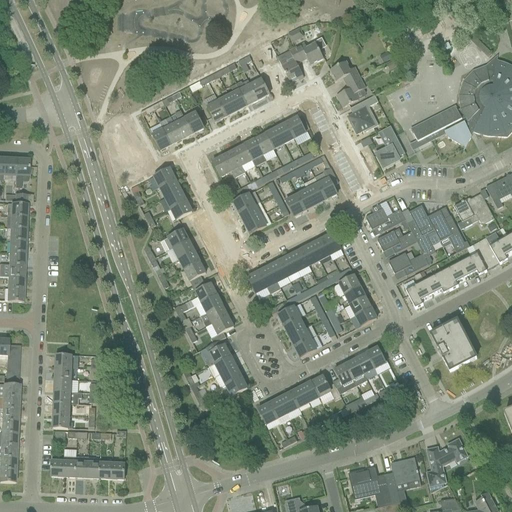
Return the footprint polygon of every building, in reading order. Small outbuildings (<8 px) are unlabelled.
[(463,29),(457,35),(460,38),(459,39),(464,44),(468,39),(472,43),(475,39),(472,35),(467,31),(466,32),(463,29)] [(288,36),(292,45),(304,38),(300,30),(288,36)] [(304,45),(295,50),(302,63),(307,61),(311,68),(324,61),(319,52),(321,51),(324,50),(325,47),(323,43),(321,42),(317,44),(307,49),(304,45)] [(282,68),(290,85),(303,78),(297,66),(302,63),(295,50),(290,53),(293,59),(287,63),(288,65),(282,68)] [(388,53),(383,56),(386,63),(392,60),(388,53)] [(243,62),(245,66),(252,63),(249,58),(243,62)] [(344,82),(346,86),(360,79),(355,70),(350,72),(345,62),(338,66),(339,68),(330,72),(337,85),(344,82)] [(395,62),(390,65),(393,71),(398,68),(395,62)] [(511,68),(508,66),(505,65),(501,64),(500,63),(496,62),(495,71),(487,73),(486,68),(473,73),(463,83),(459,97),(460,111),(457,113),(455,108),(435,119),(444,136),(445,135),(447,139),(465,149),(463,153),(471,138),(470,134),(473,133),(474,134),(478,136),(479,136),(479,135),(483,136),(483,137),(484,137),(488,138),(490,138),(494,138),(498,137),(498,139),(507,139),(511,133),(511,68)] [(228,69),(230,74),(237,71),(234,66),(228,69)] [(228,69),(221,73),(224,77),(230,74),(228,69)] [(213,77),(206,80),(209,85),(215,82),(213,77)] [(349,91),(337,98),(343,110),(352,105),(358,102),(355,96),(364,91),(365,90),(360,79),(346,86),(349,91)] [(206,80),(199,84),(202,88),(209,85),(206,80)] [(250,87),(258,103),(269,97),(261,81),(250,87)] [(237,86),(248,108),(258,103),(250,87),(245,90),(242,84),(237,86)] [(229,98),(237,114),(248,108),(237,86),(231,89),(234,95),(229,98)] [(173,97),(175,102),(182,99),(179,94),(173,97)] [(166,101),(168,106),(175,102),(173,97),(166,101)] [(218,104),(226,119),(237,114),(229,98),(218,104)] [(353,116),(348,119),(357,136),(365,132),(366,134),(373,130),(375,129),(370,118),(373,116),(369,109),(378,104),(375,98),(350,111),(353,116)] [(207,109),(215,125),(226,119),(218,104),(207,109)] [(158,105),(152,108),(154,113),(161,110),(158,105)] [(141,114),(143,119),(154,113),(152,108),(145,112),(141,114)] [(174,126),(182,142),(193,136),(185,121),(181,113),(175,116),(176,117),(171,119),(174,126)] [(185,121),(193,136),(204,131),(196,115),(185,121)] [(160,125),(164,132),(172,147),(182,142),(174,126),(171,119),(166,122),(165,122),(160,125)] [(425,141),(427,144),(444,136),(435,119),(411,131),(418,144),(425,141)] [(287,125),(295,141),(306,135),(305,134),(310,131),(305,122),(300,125),(298,120),(287,125)] [(276,131),(284,146),(295,141),(287,125),(276,131)] [(376,156),(383,170),(399,162),(398,159),(405,156),(405,157),(391,128),(383,132),(392,148),(376,156)] [(266,136),(274,152),(284,146),(276,131),(266,136)] [(153,138),(161,153),(172,147),(164,132),(153,138)] [(360,151),(379,140),(375,135),(357,145),(360,151)] [(255,142),(263,157),(274,152),(266,136),(255,142)] [(245,147),(252,163),(263,157),(255,142),(245,147)] [(234,152),(245,174),(255,169),(256,170),(256,169),(245,147),(234,152)] [(231,174),(235,181),(246,175),(245,174),(234,152),(223,158),(231,174)] [(304,159),(306,163),(319,156),(317,152),(304,159)] [(212,163),(221,179),(231,174),(223,158),(212,163)] [(307,166),(310,171),(326,163),(324,158),(307,166)] [(4,176),(16,177),(17,162),(4,161),(4,176)] [(15,189),(18,189),(19,189),(20,188),(21,187),(21,186),(21,183),(28,183),(29,162),(17,162),(16,183),(15,183),(15,189)] [(289,166),(283,170),(285,174),(292,171),(289,166)] [(297,172),(299,177),(300,176),(310,171),(307,166),(297,172)] [(283,170),(276,173),(278,178),(285,174),(283,170)] [(154,179),(160,190),(176,182),(170,171),(154,179)] [(327,182),(318,187),(326,202),(337,196),(333,188),(338,185),(330,171),(323,174),(324,175),(327,182)] [(293,174),(286,177),(289,182),(295,179),(293,174)] [(511,176),(486,189),(490,198),(495,208),(497,211),(503,209),(501,205),(499,201),(510,196),(511,200),(511,176)] [(263,180),(262,180),(264,185),(271,181),(269,177),(263,180)] [(280,181),(282,186),(289,182),(286,177),(280,181)] [(261,181),(255,184),(257,189),(264,185),(262,180),(261,181)] [(160,190),(165,200),(181,192),(176,182),(160,190)] [(267,187),(273,198),(278,195),(272,184),(267,187)] [(307,192),(316,208),(326,202),(318,187),(307,192)] [(247,188),(240,191),(243,196),(250,193),(247,188)] [(230,197),(232,202),(243,196),(240,191),(230,197)] [(484,191),(480,193),(481,196),(484,202),(488,199),(484,191)] [(165,200),(171,211),(187,203),(181,192),(165,200)] [(297,198),(305,213),(316,208),(307,192),(297,198)] [(133,195),(136,202),(141,200),(138,193),(133,195)] [(278,195),(273,198),(277,205),(282,202),(278,195)] [(255,207),(249,196),(233,204),(239,215),(255,207)] [(462,204),(454,208),(462,223),(458,226),(461,232),(465,229),(466,229),(472,226),(469,220),(476,217),(479,222),(482,227),(494,221),(484,202),(481,196),(471,201),(472,203),(468,206),(466,202),(464,203),(463,202),(461,203),(462,204)] [(286,204),(294,219),(305,213),(297,198),(286,204)] [(136,202),(140,209),(145,206),(141,200),(136,202)] [(171,211),(176,222),(192,214),(187,203),(171,211)] [(239,215),(245,226),(265,215),(260,205),(239,215)] [(7,214),(7,219),(11,219),(26,219),(27,207),(24,207),(17,207),(12,206),(12,214),(7,214)] [(279,208),(283,215),(288,212),(284,206),(279,208)] [(374,216),(366,220),(372,232),(381,228),(384,234),(401,225),(405,223),(406,223),(400,212),(387,219),(380,207),(372,211),(374,216)] [(414,223),(408,226),(412,234),(417,245),(420,251),(423,256),(425,260),(436,255),(426,236),(434,232),(428,219),(422,208),(409,214),(414,223)] [(445,221),(440,213),(428,219),(434,232),(440,244),(448,239),(457,256),(470,249),(467,243),(465,245),(451,218),(445,221)] [(144,217),(148,224),(152,221),(149,214),(144,217)] [(261,218),(245,226),(250,237),(267,229),(261,218)] [(11,231),(26,231),(26,219),(11,219),(11,231)] [(487,228),(490,234),(497,230),(494,224),(487,228)] [(10,243),(25,243),(26,231),(11,231),(10,243)] [(189,243),(184,232),(167,240),(161,244),(166,254),(173,251),(189,243)] [(394,233),(377,242),(383,254),(392,250),(395,256),(413,247),(417,245),(412,234),(398,241),(394,233)] [(499,265),(500,266),(508,262),(503,255),(511,249),(511,235),(507,239),(491,248),(490,249),(499,265)] [(322,242),(330,257),(341,252),(333,236),(322,242)] [(491,248),(486,240),(472,248),(476,256),(477,255),(486,273),(499,265),(490,249),(491,248)] [(311,247),(319,263),(330,257),(322,242),(311,247)] [(10,255),(25,256),(25,243),(10,243),(10,255)] [(173,251),(178,262),(195,254),(189,243),(173,251)] [(301,253),(309,268),(319,263),(311,247),(301,253)] [(145,252),(150,263),(155,261),(149,250),(145,252)] [(290,258),(299,274),(309,268),(301,253),(290,258)] [(178,262),(184,273),(200,264),(195,254),(178,262)] [(9,267),(24,268),(25,256),(10,255),(9,267)] [(409,263),(405,255),(388,264),(395,277),(403,272),(407,278),(429,267),(425,260),(423,256),(409,263)] [(405,293),(415,311),(415,310),(423,306),(419,299),(440,289),(443,296),(458,288),(454,281),(475,270),(479,278),(486,274),(486,273),(477,255),(476,256),(459,265),(441,274),(424,283),(406,292),(405,293)] [(290,258),(280,263),(288,279),(291,284),(301,279),(299,274),(290,258)] [(155,261),(150,263),(154,270),(158,267),(155,261)] [(280,263),(269,269),(280,290),(291,284),(288,279),(280,263)] [(184,273),(192,289),(203,283),(201,278),(206,275),(200,264),(184,273)] [(0,278),(9,279),(24,280),(24,268),(9,267),(0,266),(0,278)] [(269,269),(259,274),(270,296),(270,297),(281,291),(280,290),(269,269)] [(160,271),(156,274),(158,278),(161,284),(166,282),(162,275),(165,274),(163,270),(160,271)] [(340,276),(342,281),(353,275),(351,270),(340,276)] [(259,274),(248,280),(250,285),(256,296),(259,302),(270,296),(259,274)] [(340,276),(329,281),(332,287),(342,281),(340,276)] [(338,286),(344,297),(360,289),(354,278),(338,286)] [(8,291),(24,292),(24,280),(9,279),(8,291)] [(318,287),(321,292),(332,287),(329,281),(318,287)] [(161,284),(165,291),(169,289),(166,282),(161,284)] [(192,289),(201,305),(217,297),(211,286),(206,289),(203,283),(192,289)] [(318,287),(312,290),(314,295),(321,292),(318,287)] [(344,297),(350,308),(366,299),(360,289),(344,297)] [(4,303),(23,304),(24,292),(8,291),(5,291),(5,293),(4,303)] [(298,297),(297,298),(300,303),(310,297),(308,292),(298,297)] [(201,305),(206,316),(223,307),(217,297),(201,305)] [(291,301),(293,306),(300,303),(297,298),(291,301)] [(310,301),(316,312),(321,309),(315,298),(310,301)] [(320,301),(323,308),(328,305),(325,298),(320,301)] [(350,308),(355,318),(371,310),(366,299),(350,308)] [(323,308),(329,318),(337,314),(331,304),(329,305),(328,305),(323,308)] [(276,308),(279,313),(286,310),(283,305),(276,308)] [(174,311),(178,317),(183,315),(189,312),(185,306),(180,309),(179,308),(174,311)] [(200,319),(206,330),(212,327),(228,318),(223,307),(206,316),(200,319)] [(270,312),(272,317),(279,313),(276,308),(270,312)] [(278,317),(284,328),(300,320),(294,309),(278,317)] [(321,309),(316,312),(319,319),(324,316),(321,309)] [(351,321),(356,331),(361,329),(377,321),(371,310),(355,318),(351,321)] [(329,318),(334,329),(339,326),(343,324),(340,318),(339,319),(337,314),(329,318)] [(183,315),(178,317),(181,324),(186,321),(183,315)] [(211,341),(213,346),(219,343),(226,340),(223,335),(234,329),(228,318),(212,327),(217,338),(211,341)] [(284,328),(289,339),(305,331),(300,320),(284,328)] [(468,343),(457,322),(430,336),(450,374),(476,360),(476,359),(473,361),(469,353),(472,351),(469,352),(465,344),(468,343)] [(328,324),(323,326),(327,333),(331,330),(328,324)] [(336,333),(338,336),(343,333),(339,326),(334,329),(336,333)] [(190,329),(185,332),(189,338),(194,336),(190,329)] [(331,330),(327,333),(330,340),(335,337),(331,330)] [(305,331),(289,339),(295,350),(310,341),(305,331)] [(189,338),(192,345),(197,342),(194,336),(189,338)] [(295,350),(300,360),(316,352),(310,341),(295,350)] [(0,361),(7,362),(7,359),(7,357),(8,357),(8,353),(8,347),(8,342),(0,342),(0,361)] [(213,346),(206,350),(209,355),(212,361),(206,364),(209,369),(215,366),(231,358),(225,347),(222,349),(219,343),(213,346)] [(386,366),(378,350),(367,356),(375,371),(386,366)] [(356,361),(364,377),(375,371),(367,356),(356,361)] [(56,369),(71,370),(71,358),(57,357),(56,369)] [(215,366),(220,377),(236,369),(231,358),(215,366)] [(91,372),(94,372),(94,371),(97,371),(98,362),(91,361),(91,369),(87,368),(87,371),(91,371),(91,372)] [(353,382),(357,388),(367,383),(364,377),(356,361),(345,366),(353,382)] [(333,384),(334,386),(340,397),(357,388),(353,382),(345,366),(334,372),(339,381),(333,384)] [(56,382),(70,382),(71,370),(56,369),(56,382)] [(236,369),(220,377),(226,387),(242,379),(236,369)] [(183,374),(187,381),(191,379),(188,372),(183,374)] [(330,394),(335,403),(341,400),(340,397),(334,386),(328,389),(323,378),(312,384),(320,399),(330,394)] [(226,387),(232,398),(248,390),(242,379),(226,387)] [(55,394),(70,394),(70,382),(56,382),(55,394)] [(301,389),(309,405),(320,399),(312,384),(301,389)] [(0,399),(4,399),(19,400),(19,388),(0,386),(0,399)] [(392,388),(385,392),(386,394),(387,397),(394,393),(392,388)] [(291,395),(299,410),(309,405),(301,389),(291,395)] [(378,395),(381,400),(387,397),(385,392),(378,395)] [(199,393),(194,396),(197,402),(202,400),(199,393)] [(54,406),(69,406),(76,407),(76,400),(82,401),(82,395),(70,394),(55,394),(54,406)] [(280,400),(288,416),(299,410),(291,395),(280,400)] [(363,403),(366,408),(376,402),(374,397),(370,399),(363,403)] [(3,411),(18,412),(19,400),(4,399),(3,411)] [(202,400),(197,402),(201,409),(206,406),(202,400)] [(278,421),(280,427),(291,421),(288,416),(280,400),(269,406),(277,421),(278,421)] [(357,406),(360,411),(366,408),(363,403),(357,406)] [(54,418),(69,418),(69,406),(54,406),(54,418)] [(258,411),(266,427),(277,421),(269,406),(258,411)] [(3,423),(18,424),(18,412),(3,411),(0,411),(0,423),(3,424),(3,423)] [(337,416),(330,420),(333,425),(340,421),(337,416)] [(53,430),(68,431),(69,418),(54,418),(53,430)] [(320,425),(323,430),(333,425),(330,420),(320,425)] [(2,435),(17,436),(18,424),(3,423),(3,424),(2,435)] [(309,431),(312,436),(318,432),(316,427),(309,431)] [(298,435),(301,441),(312,436),(309,431),(302,434),(302,433),(298,435)] [(0,447),(17,448),(17,436),(2,435),(0,435),(0,447)] [(288,442),(290,447),(297,443),(294,438),(288,442)] [(429,489),(431,496),(444,489),(443,486),(446,485),(442,469),(456,462),(457,465),(468,459),(459,441),(448,447),(449,449),(439,454),(438,449),(427,452),(432,474),(427,475),(430,489),(429,489)] [(281,445),(284,450),(290,447),(288,442),(281,445)] [(1,460),(16,460),(17,448),(0,447),(0,459),(1,460)] [(64,479),(76,479),(77,460),(64,459),(64,479)] [(0,471),(16,472),(16,460),(1,460),(0,471)] [(76,479),(88,480),(89,460),(77,460),(76,479)] [(88,480),(100,480),(100,465),(101,461),(89,460),(88,480)] [(391,466),(396,487),(420,481),(414,460),(391,466)] [(57,478),(64,479),(64,463),(52,463),(51,478),(57,478)] [(100,480),(112,481),(113,466),(100,465),(100,480)] [(112,481),(124,481),(125,467),(113,466),(112,481)] [(375,470),(350,475),(355,497),(356,502),(375,497),(378,510),(384,508),(384,509),(392,507),(388,491),(385,477),(377,479),(375,470)] [(480,481),(487,479),(482,470),(478,472),(480,481)] [(0,480),(0,483),(15,485),(16,472),(0,471),(0,474),(0,480)] [(393,475),(385,477),(388,491),(392,507),(400,505),(396,489),(396,487),(396,486),(393,475)] [(496,511),(488,495),(481,499),(482,501),(475,505),(478,511),(496,511)] [(318,511),(318,509),(304,511),(302,511),(300,503),(296,501),(288,503),(286,506),(287,511),(318,511)] [(459,511),(461,511),(455,501),(440,503),(441,511),(459,511)]
